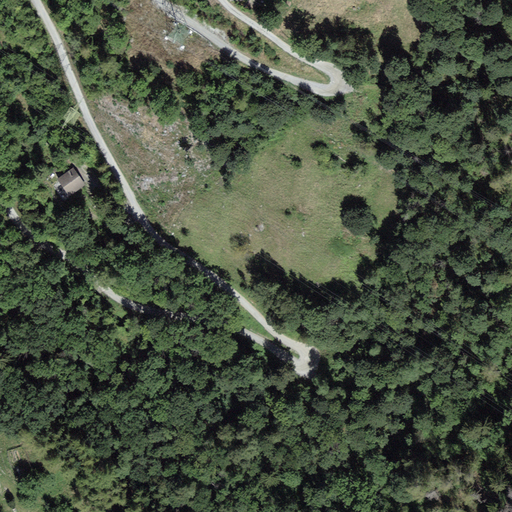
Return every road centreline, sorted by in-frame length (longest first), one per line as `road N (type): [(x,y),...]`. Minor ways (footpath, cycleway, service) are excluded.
road 1 (track): [(41,0),(89,120),(157,237),(312,357),(296,364),(223,324),(118,296),(20,224),(0,188)]
road 2 (track): [(222,0),(329,71),(336,82),(320,88),(232,58),(159,0)]
